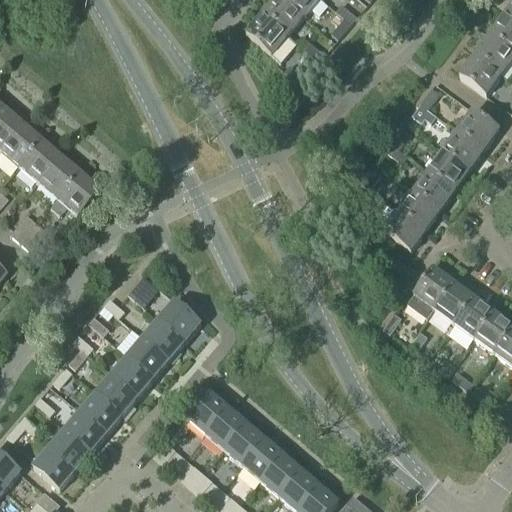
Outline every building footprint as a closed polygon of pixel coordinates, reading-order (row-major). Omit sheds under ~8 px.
[(319,21),(327,12),(319,6),(320,4),(315,0),(280,0),(279,1),(305,23),(311,15),(319,21)] [(371,8),(377,0),(364,0),(363,2),(371,8)] [(288,42),(305,23),(279,1),(263,20),(288,42)] [(511,27),(511,9),(503,21),(511,27)] [(344,24),(352,31),(358,24),(342,10),(336,18),(344,24)] [(263,20),(246,40),(281,69),(297,49),(288,42),(263,20)] [(511,58),(511,27),(503,21),(489,42),(511,58)] [(340,45),(352,31),(344,24),(332,39),(340,45)] [(502,82),(511,67),(511,58),(489,42),(474,62),(502,82)] [(304,56),(319,69),(325,62),(310,49),(304,56)] [(487,102),(502,82),(474,62),(459,82),(487,102)] [(300,91),(306,84),(291,71),(284,78),(300,91)] [(421,110),(428,115),(440,99),(433,94),(421,110)] [(431,129),(437,122),(428,115),(421,110),(416,118),(412,123),(421,129),(424,124),(431,129)] [(0,156),(22,131),(2,114),(0,115),(0,156)] [(458,137),(485,157),(500,137),(472,117),(458,137)] [(0,158),(18,174),(41,147),(22,131),(0,156),(0,158)] [(393,149),(400,155),(411,140),(403,135),(393,149)] [(471,176),(485,157),(458,137),(444,156),(471,176)] [(37,190),(60,163),(41,147),(18,174),(37,190)] [(409,161),(400,155),(393,149),(386,158),(403,170),(409,161)] [(457,196),(471,176),(444,156),(430,176),(457,196)] [(56,207),(79,180),(60,163),(37,190),(56,206),(56,207)] [(370,196),(382,179),(375,174),(363,191),(370,196)] [(443,216),(457,196),(430,176),(415,196),(443,216)] [(56,207),(65,214),(76,224),(99,197),(79,180),(56,207)] [(427,237),(443,216),(415,196),(400,217),(427,237)] [(65,214),(56,207),(56,206),(49,213),(58,221),(65,214)] [(361,228),(364,224),(367,220),(350,208),(344,216),(361,228)] [(412,259),(427,237),(400,217),(384,239),(412,259)] [(19,250),(36,230),(25,221),(8,240),(19,250)] [(36,230),(19,250),(30,258),(46,239),(36,230)] [(434,317),(454,289),(434,275),(414,302),(407,311),(427,325),(434,316),(434,317)] [(134,307),(147,292),(140,286),(128,301),(134,307)] [(454,331),(474,304),(454,289),(434,317),(454,331)] [(475,346),(494,319),(474,304),(454,331),(475,346)] [(119,325),(125,318),(110,305),(104,312),(119,325)] [(159,327),(185,350),(201,331),(175,308),(159,327)] [(495,361),(511,336),(511,331),(494,319),(475,346),(495,361)] [(390,341),(402,325),(394,320),(383,336),(390,341)] [(103,343),(109,336),(94,323),(88,330),(103,343)] [(169,368),(185,350),(159,327),(143,346),(169,368)] [(511,372),(511,336),(495,361),(511,372)] [(416,360),(428,344),(420,338),(408,354),(416,360)] [(73,348),(81,355),(88,361),(93,354),(78,342),(73,348)] [(127,364),(154,387),(169,368),(143,346),(127,364)] [(75,376),(88,361),(81,355),(68,370),(75,376)] [(139,405),(154,387),(127,364),(112,382),(139,405)] [(432,371),(449,384),(454,376),(437,364),(432,371)] [(59,394),(72,380),(65,374),(53,389),(59,394)] [(468,398),(474,390),(458,378),(452,386),(468,398)] [(96,400),(123,423),(139,405),(112,382),(96,400)] [(488,412),(494,404),(477,392),(472,400),(488,412)] [(205,441),(228,415),(209,399),(186,425),(205,441)] [(81,418),(108,441),(123,423),(96,400),(81,418)] [(50,422),(55,416),(40,403),(35,410),(50,422)] [(224,457),(246,430),(228,415),(205,441),(224,457)] [(92,459),(108,441),(81,418),(65,436),(92,459)] [(19,428),(26,434),(34,441),(40,434),(25,422),(19,428)] [(13,449),(26,434),(19,428),(6,443),(13,449)] [(246,430),(224,457),(242,473),(265,446),(246,430)] [(77,477),(92,459),(65,436),(50,454),(77,477)] [(260,488),(283,462),(265,446),(242,473),(260,488)] [(60,497),(77,477),(50,454),(33,473),(60,497)] [(175,477),(185,465),(175,457),(165,469),(175,477)] [(0,493),(5,498),(22,479),(0,460),(0,493)] [(283,462),(260,488),(279,504),(301,477),(283,462)] [(185,465),(175,477),(184,486),(195,473),(185,465)] [(288,511),(303,511),(320,493),(301,477),(279,504),(288,511)] [(211,509),(222,496),(212,488),(201,500),(211,509)] [(320,493),(303,511),(335,511),(339,509),(320,493)] [(222,496),(211,509),(214,511),(225,511),(232,505),(222,496)] [(347,510),(350,511),(364,511),(353,503),(347,510)]
